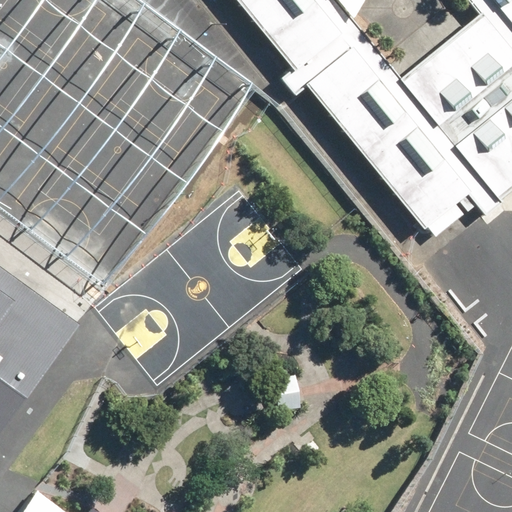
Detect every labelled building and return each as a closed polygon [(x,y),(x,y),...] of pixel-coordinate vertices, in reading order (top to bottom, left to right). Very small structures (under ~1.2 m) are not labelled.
[(511,0),(230,0),(438,249),(511,187),(511,0)] [(0,132),(7,126),(12,132),(47,103),(0,46),(0,19),(6,15),(0,7),(0,132)] [(0,274),(0,412),(66,322),(0,274)] [(299,378),(278,377),(278,409),(298,410),(299,378)] [(370,420),(333,448),(380,511),(384,511),(419,486),(370,420)] [(338,511),(354,481),(327,448),(315,469),(295,457),(275,491),(265,485),(240,511),(338,511)] [(52,511),(24,488),(3,511),(52,511)]
